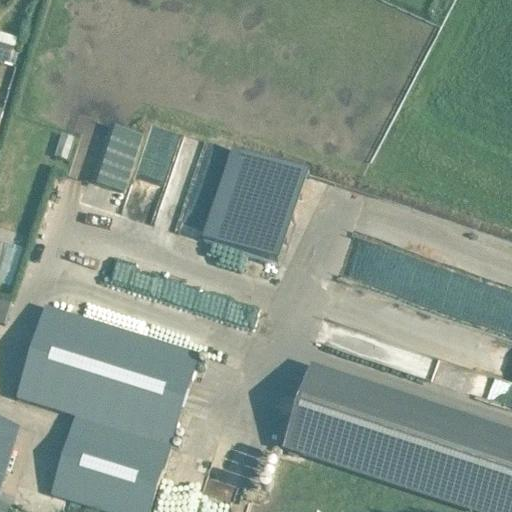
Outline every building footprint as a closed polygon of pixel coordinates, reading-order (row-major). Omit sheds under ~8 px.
[(10,15),(7,25),(30,31),(33,20),(10,15)] [(15,53),(15,51),(0,46),(0,62),(16,68),(20,55),(15,53)] [(125,196),(144,139),(111,128),(92,185),(125,196)] [(234,153),(203,244),(279,269),(309,178),(234,153)] [(153,316),(157,304),(97,285),(99,279),(73,271),(67,288),(153,316)] [(93,511),(151,511),(200,360),(45,311),(16,402),(75,421),(51,498),(93,511)] [(227,342),(227,327),(214,327),(214,341),(227,342)] [(459,511),(511,511),(511,434),(312,368),(284,454),(459,511)] [(0,427),(0,491),(18,433),(0,427)]
